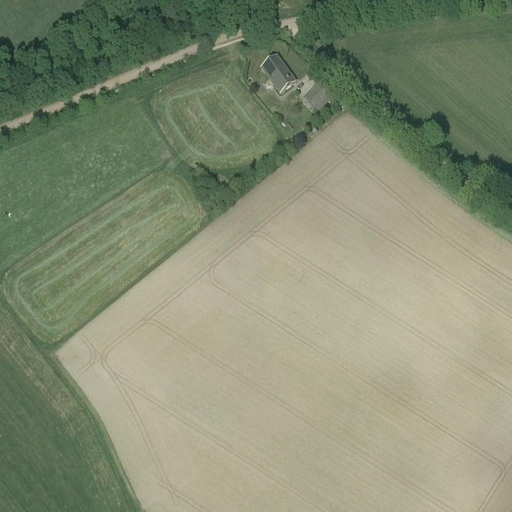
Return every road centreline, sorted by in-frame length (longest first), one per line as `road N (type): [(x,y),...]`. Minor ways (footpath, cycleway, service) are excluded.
road 1 (track): [(286,23),(511,213)]
road 2 (track): [(0,130),(194,47),(271,25)]
road 3 (track): [(286,23),(445,0)]
